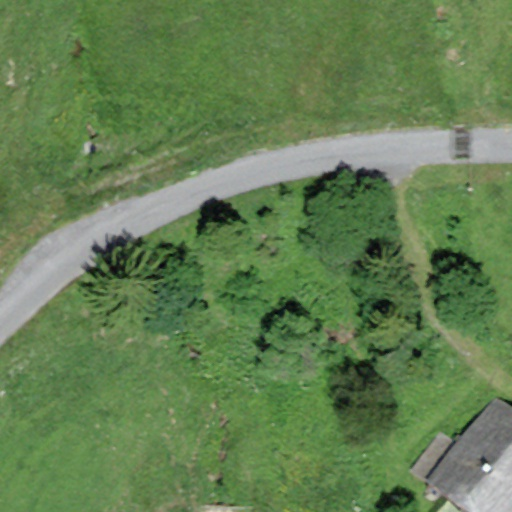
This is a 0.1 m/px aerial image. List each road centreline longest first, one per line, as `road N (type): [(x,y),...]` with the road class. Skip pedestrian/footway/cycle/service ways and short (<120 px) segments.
road 1 (unclassified): [(0,326),(73,256),(205,184),(331,153),(511,142)]
road 2 (track): [(511,381),(456,335),(431,301),(372,150)]
